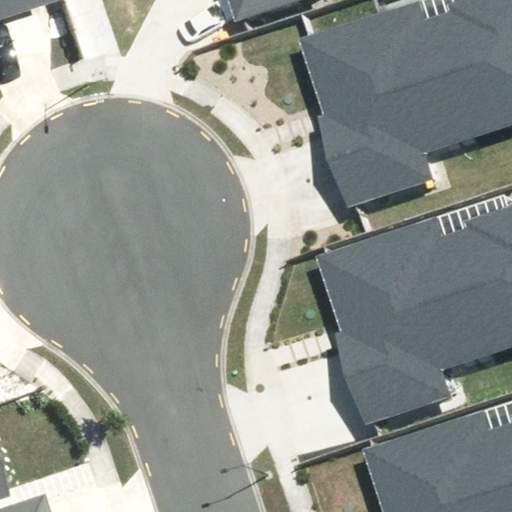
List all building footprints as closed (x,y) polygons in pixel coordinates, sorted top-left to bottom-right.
[(0,0),(0,11),(34,0),(0,0)] [(241,0),(248,18),(300,0),(241,0)] [(398,0),(305,32),(363,199),(437,173),(430,153),(511,125),(511,0),(461,0),(440,7),(437,0),(398,0)] [(324,248),(382,415),(457,389),(450,369),(511,348),(511,205),(460,223),(453,204),(324,248)] [(374,435),(400,511),(511,511),(511,409),(509,411),(503,391),(374,435)] [(0,511),(38,511),(30,487),(0,496),(0,495),(0,511)]
